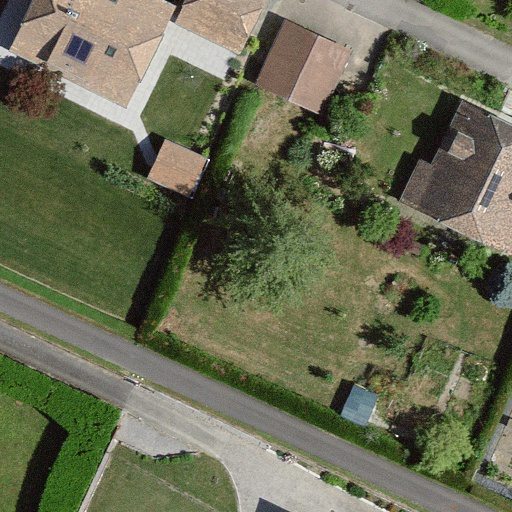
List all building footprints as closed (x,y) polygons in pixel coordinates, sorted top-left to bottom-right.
[(175,1),(172,0),(30,0),(10,43),(127,100),(175,1)] [(263,0),(184,0),(176,17),(240,48),(263,0)] [(353,30),(290,6),(264,75),(327,99),(353,30)] [(508,238),(511,230),(511,119),(476,100),(425,192),(508,238)] [(169,132),(154,168),(196,185),(211,150),(169,132)]
